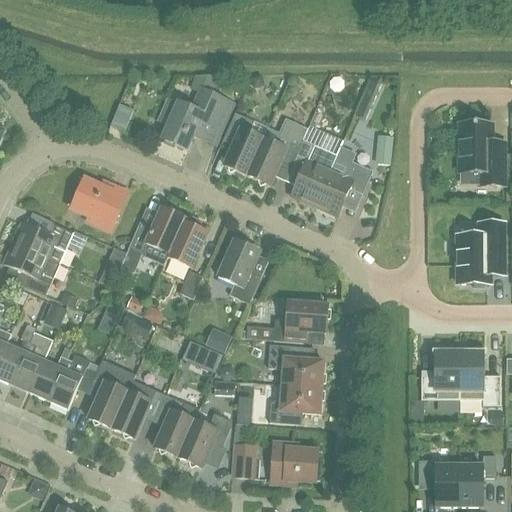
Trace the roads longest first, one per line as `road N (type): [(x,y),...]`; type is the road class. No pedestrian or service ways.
road 1 (residential): [(359,293),(354,266),(337,251),(120,155),(46,155)]
road 2 (residential): [(416,282),(420,121),(451,99),(511,99)]
road 3 (residential): [(346,511),(359,293)]
road 4 (residential): [(173,511),(0,436)]
